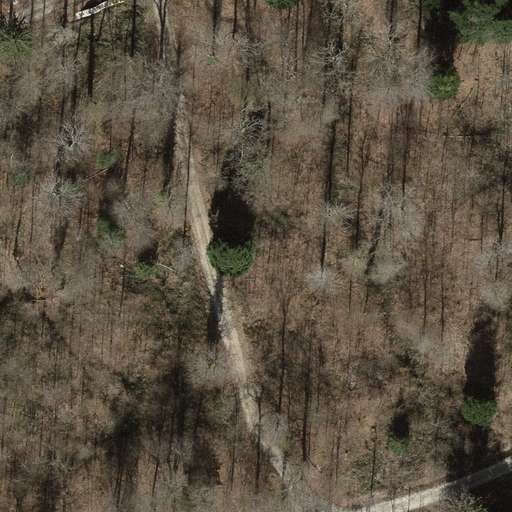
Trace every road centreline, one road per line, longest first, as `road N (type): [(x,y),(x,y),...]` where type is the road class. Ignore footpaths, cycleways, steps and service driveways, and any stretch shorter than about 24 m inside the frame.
road 1 (track): [(310,511),(262,428),(234,335),(198,205),(164,0)]
road 2 (track): [(364,511),(511,457)]
